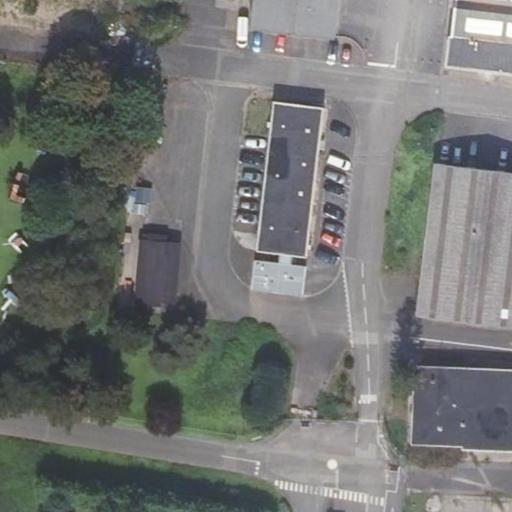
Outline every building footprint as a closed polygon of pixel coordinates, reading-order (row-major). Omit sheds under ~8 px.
[(340,0),(261,0),(258,36),(338,42),(340,0)] [(511,0),(457,0),(450,74),(511,80),(511,0)] [(55,82),(23,81),(23,107),(53,113),(55,82)] [(324,114),(275,109),(258,259),(313,264),(324,114)] [(511,178),(440,171),(421,318),(511,329),(511,178)] [(511,375),(417,374),(416,450),(511,451),(511,375)]
